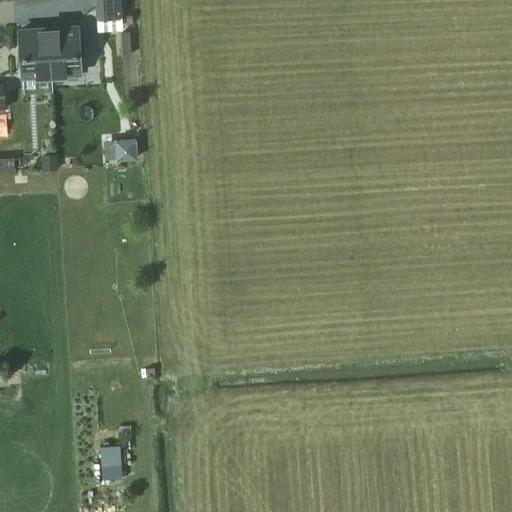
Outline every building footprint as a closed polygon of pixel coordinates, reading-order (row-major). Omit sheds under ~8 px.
[(96,0),(97,17),(122,15),(121,0),(96,0)] [(78,26),(50,28),(48,28),(51,73),(52,73),(80,71),(79,53),(81,53),(81,45),(79,45),(78,26)] [(51,73),(48,28),(20,30),(21,48),(19,48),(19,57),(21,56),(23,75),(51,73)] [(124,31),(121,51),(130,52),(133,32),(124,31)] [(137,157),(135,138),(115,139),(117,159),(137,157)] [(11,159),(0,159),(0,171),(12,171),(11,159)]
